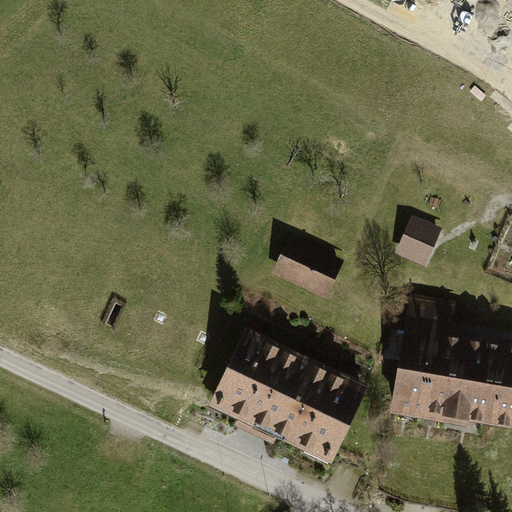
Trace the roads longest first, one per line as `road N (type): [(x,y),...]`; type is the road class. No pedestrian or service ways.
road 1 (residential): [(332,511),(0,353)]
road 2 (track): [(511,91),(356,0)]
